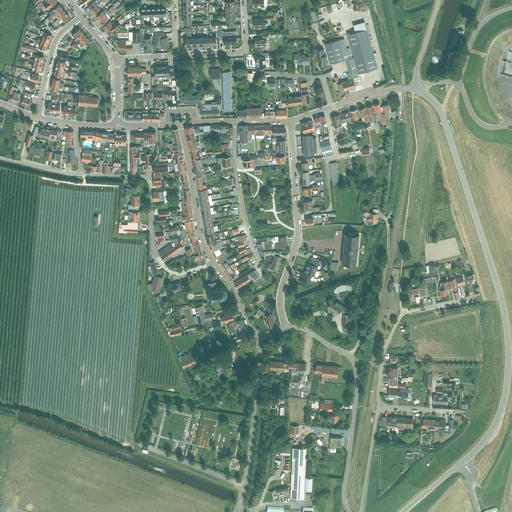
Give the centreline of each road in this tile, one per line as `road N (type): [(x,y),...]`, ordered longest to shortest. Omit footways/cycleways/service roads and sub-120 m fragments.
road 1 (tertiary): [(460,463),(496,419),(507,342),(440,111),(413,87)]
road 2 (unclassified): [(236,511),(258,376),(256,337)]
road 3 (residential): [(378,406),(384,350),(399,316),(474,296)]
road 4 (residential): [(213,262),(182,272),(162,265),(152,244),(149,182),(129,176)]
road 5 (residential): [(348,511),(343,496),(357,378),(348,356)]
road 6 (residential): [(348,356),(379,303),(388,221)]
road 7 (residential): [(213,262),(179,123)]
road 8 (residential): [(230,283),(259,263),(236,172)]
road 9 (residential): [(295,241),(288,120)]
